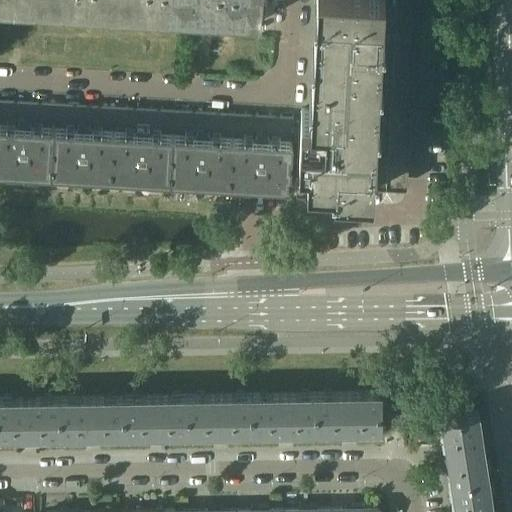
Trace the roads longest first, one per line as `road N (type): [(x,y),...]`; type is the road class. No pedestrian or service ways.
road 1 (residential): [(0,472),(395,472)]
road 2 (residential): [(0,82),(268,96),(288,75),(292,0)]
road 3 (unclassified): [(511,271),(306,281),(258,307)]
road 4 (unclassified): [(0,308),(258,307)]
road 5 (unclassified): [(258,307),(511,311)]
